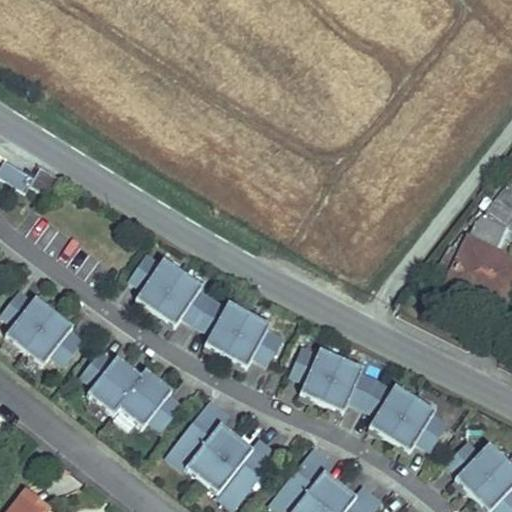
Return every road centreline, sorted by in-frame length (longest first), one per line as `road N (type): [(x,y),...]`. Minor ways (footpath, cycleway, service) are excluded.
road 1 (unclassified): [(511,388),(0,115)]
road 2 (unknown): [(363,309),(511,120)]
road 3 (residential): [(0,387),(158,511)]
